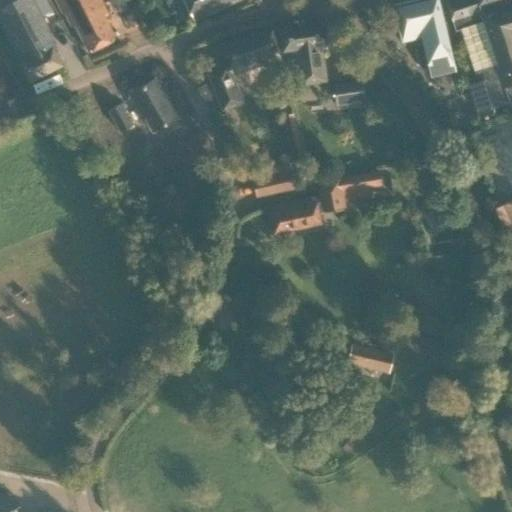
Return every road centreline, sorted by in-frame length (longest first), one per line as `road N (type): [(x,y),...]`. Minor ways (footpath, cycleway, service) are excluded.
road 1 (residential): [(171,45),(225,171),(225,251),(207,304),(97,446),(88,485),(95,511)]
road 2 (residential): [(171,45),(0,116)]
